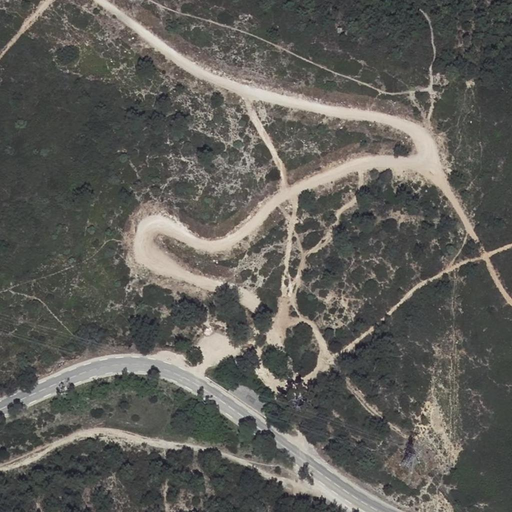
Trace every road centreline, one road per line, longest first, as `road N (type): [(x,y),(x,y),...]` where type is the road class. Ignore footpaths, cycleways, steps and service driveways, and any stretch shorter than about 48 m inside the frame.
road 1 (track): [(189,380),(224,350),(247,358),(268,382),(279,384),(289,369),(249,299),(146,259),(141,233),(161,223),(218,252),(281,199),(365,163),(421,158),(432,143),(398,123),(211,83),(96,0)]
road 2 (secondary): [(0,408),(88,370),(159,367),(382,511)]
road 3 (track): [(0,467),(52,440),(111,428),(244,457),(300,487),(339,486)]
